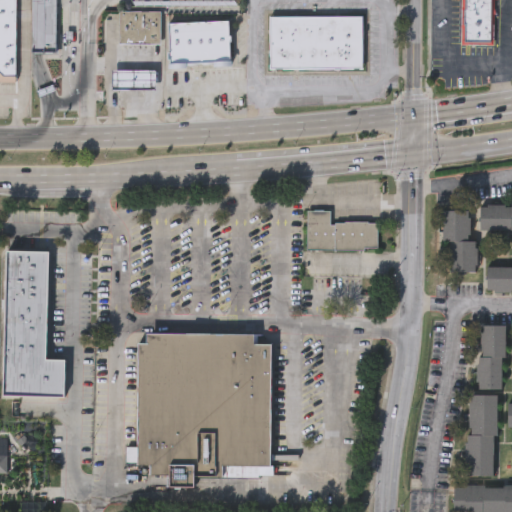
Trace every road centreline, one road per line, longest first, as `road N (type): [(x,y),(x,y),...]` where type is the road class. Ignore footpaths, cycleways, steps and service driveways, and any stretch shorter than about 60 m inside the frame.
road 1 (tertiary): [(411,0),(410,325),(386,511)]
road 2 (primary): [(411,115),(194,136),(0,137)]
road 3 (primary): [(239,168),(411,154)]
road 4 (primary): [(99,177),(239,168)]
